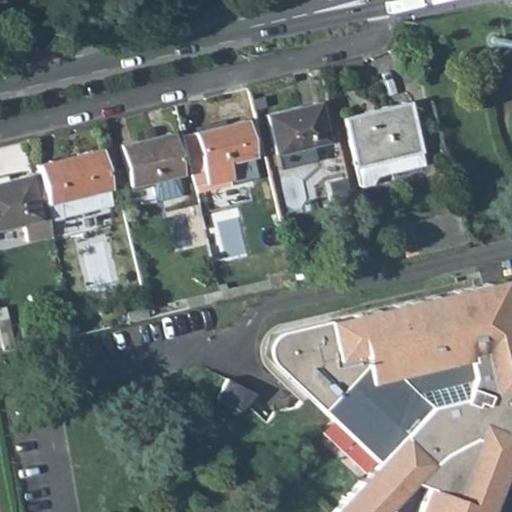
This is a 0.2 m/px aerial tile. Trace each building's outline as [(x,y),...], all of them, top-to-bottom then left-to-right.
[(275,158),(306,151),(304,143),(308,142),(309,146),(327,142),(318,102),(263,114),(272,154),(274,154),(275,158)] [(395,156),(418,151),(407,102),(342,117),(352,159),(393,150),(395,156)] [(205,184),(228,179),(224,163),(251,156),(243,121),(181,135),(190,173),(202,171),(205,184)] [(128,187),(179,175),(169,133),(132,142),(134,148),(120,151),(128,187)] [(118,145),(120,151),(134,148),(132,142),(118,145)] [(43,204),(107,188),(98,150),(77,155),(78,159),(51,165),(50,162),(34,165),(36,174),(43,204)] [(352,159),(359,187),(369,184),(374,176),(421,165),(418,151),(395,156),(393,150),(352,159)] [(36,174),(6,181),(5,175),(0,176),(0,228),(21,223),(24,236),(50,230),(47,221),(43,204),(36,174)] [(43,204),(47,221),(62,218),(111,206),(107,188),(43,204)] [(415,254),(464,243),(456,212),(407,223),(413,246),(415,254)] [(66,234),(62,218),(47,221),(50,230),(51,236),(51,237),(66,234)] [(24,236),(26,242),(51,236),(50,230),(24,236)] [(363,251),(366,266),(388,261),(383,243),(362,248),(363,251)] [(403,249),(405,257),(415,254),(413,246),(403,249)] [(355,253),(358,268),(366,266),(363,251),(355,253)] [(291,275),(293,283),(307,280),(305,272),(291,275)] [(272,273),(217,286),(220,301),(275,288),(273,278),(272,273)] [(275,288),(293,283),(291,275),(291,273),(273,278),(275,288)] [(272,363),(273,363),(273,364),(274,365),(275,366),(377,462),(330,511),(491,511),(511,458),(511,429),(507,428),(511,414),(511,303),(506,279),(284,331),(282,331),(282,332),(281,332),(280,332),(279,333),(278,333),(274,336),(274,337),(272,338),(272,339),(271,339),(268,345),(268,347),(268,348),(268,351),(268,354),(268,355),(269,357),(269,359),(270,359),(270,360),(272,362),(272,363)] [(218,292),(176,302),(178,311),(220,301),(218,292)] [(2,307),(0,307),(0,345),(2,353),(23,348),(17,325),(7,328),(2,307)] [(145,308),(125,313),(127,323),(147,318),(145,309),(145,308)] [(145,309),(147,318),(154,317),(151,308),(145,309)] [(256,394),(226,378),(216,398),(240,412),(256,394)]
